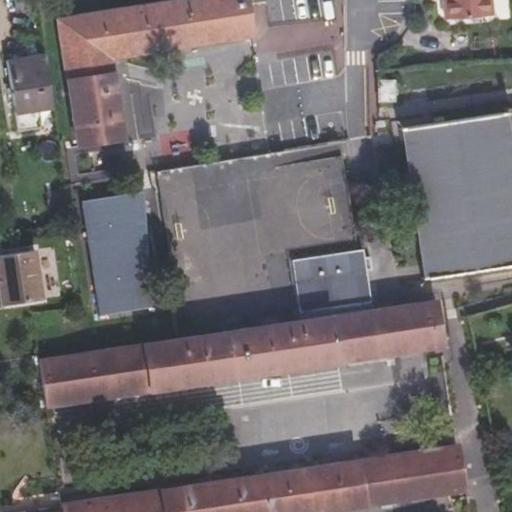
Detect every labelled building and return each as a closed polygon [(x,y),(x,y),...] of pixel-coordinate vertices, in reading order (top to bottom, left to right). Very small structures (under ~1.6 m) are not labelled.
[(37,0),(21,0),(24,19),(40,16),(37,0)] [(250,0),(227,0),(65,26),(85,152),(129,145),(116,64),(258,40),(250,0)] [(496,0),(448,0),(450,19),(457,24),(498,20),(496,0)] [(58,113),(49,59),(13,64),(24,133),(44,130),(42,115),(58,113)] [(398,81),(378,80),(378,103),(397,103),(398,81)] [(511,116),(410,133),(434,281),(511,270),(511,116)] [(119,188),(86,194),(103,302),(137,297),(119,188)] [(39,248),(0,251),(0,303),(44,299),(39,248)] [(278,271),(287,327),(365,314),(356,258),(278,271)] [(287,327),(46,364),(53,408),(449,350),(442,305),(365,314),(287,327)] [(463,448),(68,508),(68,511),(339,511),(470,492),(463,448)]
